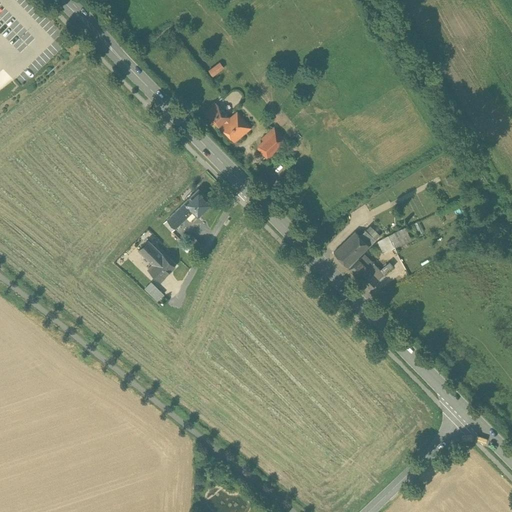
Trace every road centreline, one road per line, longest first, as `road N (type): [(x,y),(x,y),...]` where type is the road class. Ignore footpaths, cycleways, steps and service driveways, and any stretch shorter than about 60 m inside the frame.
road 1 (primary): [(471,415),(62,0)]
road 2 (secondary): [(369,511),(471,415)]
